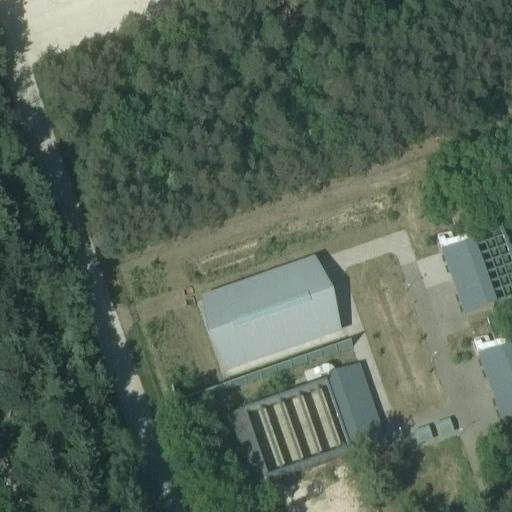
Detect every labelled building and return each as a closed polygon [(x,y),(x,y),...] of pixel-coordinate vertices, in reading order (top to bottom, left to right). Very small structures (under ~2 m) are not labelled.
[(470,242),(449,249),(442,252),(465,317),(494,306),(470,242)] [(218,310),(236,362),(325,331),(307,279),(218,310)] [(511,358),(507,345),(490,352),(479,356),(502,422),(511,417),(511,358)] [(359,366),(331,377),(360,458),(388,447),(359,366)] [(241,492),(268,482),(244,413),(217,423),(241,492)]
